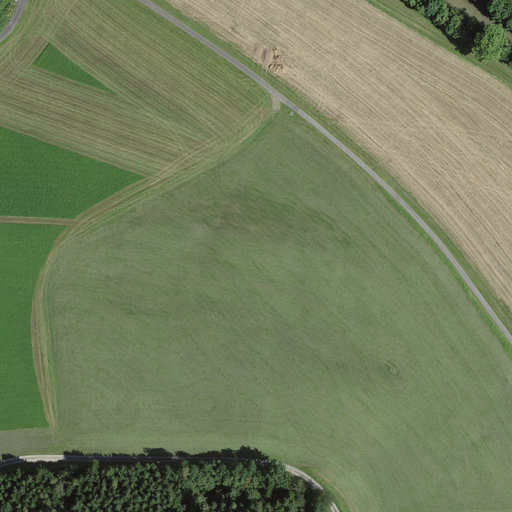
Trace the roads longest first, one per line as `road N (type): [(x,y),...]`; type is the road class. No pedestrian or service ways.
road 1 (unclassified): [(511,340),(447,251),(355,158),(271,88),(142,0)]
road 2 (track): [(334,511),(303,476),(264,463),(16,460),(0,467)]
